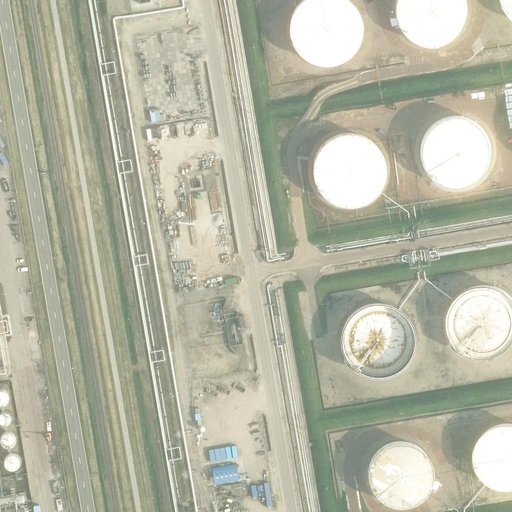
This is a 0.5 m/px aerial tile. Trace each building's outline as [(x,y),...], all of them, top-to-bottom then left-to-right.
[(294,50),(308,61),(331,65),(347,58),(359,45),(364,25),(358,5),(352,0),(296,0),(288,14),(287,32),(294,50)] [(401,31),(415,43),(438,46),(454,40),(466,27),(471,6),(468,0),(394,0),(394,14),(401,31)] [(511,0),(502,0),(508,11),(511,14),(511,0)] [(426,172),(440,183),(463,186),(479,180),(491,167),(496,147),(490,127),(478,115),(461,110),(443,112),(429,121),(420,136),(419,154),(426,172)] [(318,189),(332,200),(355,204),(371,197),(382,185),(387,164),(381,144),(369,133),(352,127),(335,129),(321,139),(312,154),(310,172),(318,189)] [(454,342),(469,354),(487,358),(505,353),(511,345),(511,291),(510,289),(493,281),(475,282),(459,291),(449,307),(447,325),(454,342)] [(345,361),(359,373),(377,377),(395,372),(408,359),(414,342),(411,323),(400,308),(384,300),(365,301),(349,310),(339,326),(337,344),(345,361)] [(10,418),(10,417),(9,415),(8,412),(6,411),(3,410),(0,410),(0,423),(2,424),(4,424),(7,422),(9,420),(10,418)] [(511,420),(506,420),(500,421),(494,422),(489,425),(485,429),(481,433),(478,438),(476,444),(475,449),(475,455),(476,461),(478,466),(481,471),(485,476),(489,480),(494,482),(500,484),(506,485),(511,485),(511,484),(511,420)] [(14,438),(13,435),(12,433),(10,431),(7,431),(4,431),(2,432),(0,434),(0,440),(1,443),(3,445),(6,445),(9,445),(11,443),(13,441),(14,438)] [(432,477),(432,472),(432,466),(430,460),(427,455),(424,450),(420,446),(415,443),(409,441),(404,439),(398,439),(392,440),(387,442),(381,444),(377,448),(373,452),(370,457),(368,463),(367,469),(367,475),(368,480),(370,486),(373,491),(377,495),(381,499),(387,502),(392,503),(398,504),(404,504),(410,503),(415,500),(420,497),(424,493),(427,488),(430,483),(432,477)] [(19,461),(18,458),(17,455),(14,453),(11,453),(8,453),(5,455),(3,458),(3,461),(3,464),(5,466),(6,467),(8,468),(11,469),(14,468),(16,467),(17,466),(18,464),(19,461)] [(236,465),(212,469),(214,485),(239,481),(236,465)]
